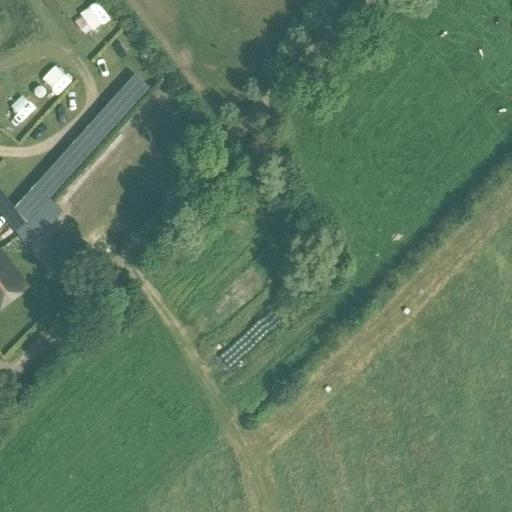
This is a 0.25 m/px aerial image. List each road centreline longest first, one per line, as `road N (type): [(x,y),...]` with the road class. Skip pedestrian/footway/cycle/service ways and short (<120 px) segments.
road 1 (unclassified): [(0,386),(348,0)]
road 2 (track): [(267,511),(221,400),(122,250)]
road 3 (unknown): [(0,148),(47,150),(68,134),(87,99),(68,44),(32,0)]
